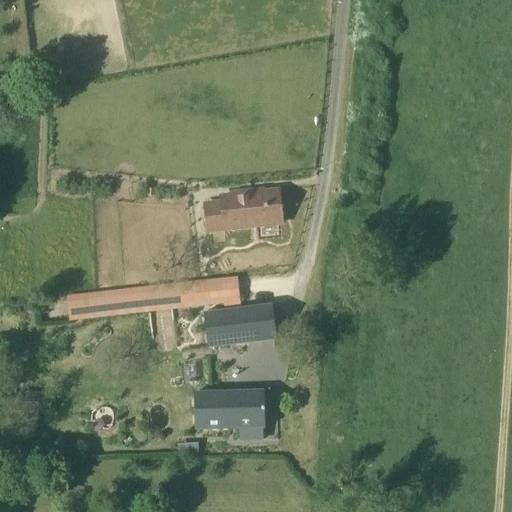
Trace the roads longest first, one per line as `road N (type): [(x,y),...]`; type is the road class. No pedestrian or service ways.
road 1 (track): [(511,296),(497,511)]
road 2 (unclassified): [(317,165),(337,0)]
